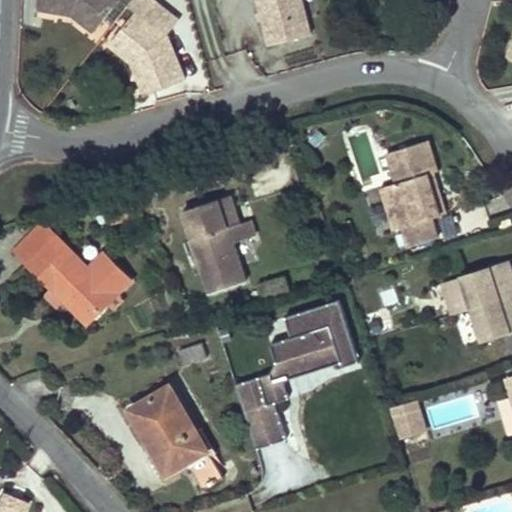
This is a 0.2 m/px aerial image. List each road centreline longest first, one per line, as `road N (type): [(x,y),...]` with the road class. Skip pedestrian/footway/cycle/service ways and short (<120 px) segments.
road 1 (residential): [(442,83),(376,70),(98,138),(0,133)]
road 2 (residential): [(0,388),(118,511)]
